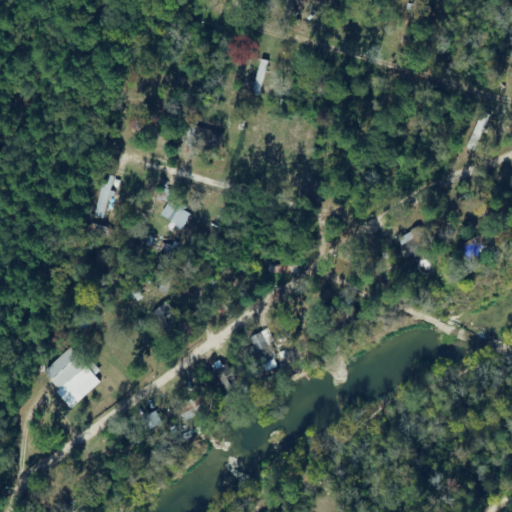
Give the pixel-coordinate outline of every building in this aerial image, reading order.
[(511,35),(477,35),(477,63),(511,63),(511,35)] [(268,62),(260,59),(250,94),(259,96),(268,62)] [(466,148),(474,151),(489,114),(480,111),(466,148)] [(222,131),(187,126),(184,146),(219,152),(222,131)] [(181,229),(190,213),(168,200),(159,216),(181,229)] [(467,260),(503,243),(496,227),(459,244),(467,260)] [(423,253),(416,231),(397,237),(405,259),(423,253)] [(392,249),(381,249),(381,284),(392,284),(392,249)] [(163,297),(183,281),(171,267),(152,283),(163,297)] [(169,336),(182,329),(168,303),(155,310),(169,336)] [(298,335),(291,322),(282,327),(289,340),(298,335)] [(248,337),(260,364),(279,356),(267,329),(248,337)] [(65,382),(80,399),(99,382),(66,346),(39,371),(57,390),(65,382)] [(235,365),(228,369),(225,363),(211,370),(219,384),(239,374),(235,365)] [(202,411),(194,397),(176,408),(183,421),(202,411)] [(160,423),(154,411),(140,419),(146,430),(160,423)]
